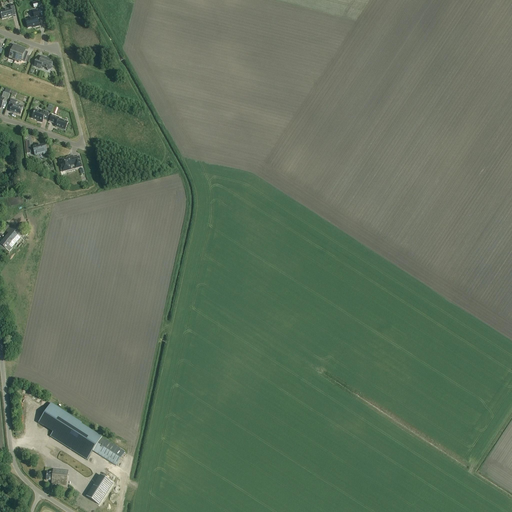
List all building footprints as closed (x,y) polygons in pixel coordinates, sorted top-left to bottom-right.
[(11,12),(14,11),(13,5),(10,6),(11,9),(0,11),(0,12),(2,19),(13,17),(11,12)] [(40,18),(40,15),(38,10),(32,12),(34,18),(25,21),(28,29),(35,27),(39,26),(37,19),(40,18)] [(15,60),(19,49),(14,47),(13,49),(10,48),(7,55),(10,56),(10,58),(15,60)] [(25,51),(19,49),(15,60),(21,62),(21,61),(25,62),(28,53),(25,52),(25,51)] [(52,66),(52,64),(48,62),(49,60),(41,57),(40,61),(36,59),(34,66),(41,69),(42,67),(47,69),(48,71),(50,70),(53,69),(52,66)] [(0,97),(0,107),(1,108),(3,103),(4,102),(7,103),(10,95),(3,92),(1,98),(0,97)] [(23,107),(16,105),(17,102),(11,100),(8,106),(11,107),(10,112),(13,113),(13,112),(20,115),(23,107)] [(42,123),(43,119),(47,120),(49,114),(42,111),(42,112),(35,110),(32,118),(39,121),(38,121),(42,123)] [(65,130),(68,122),(59,119),(59,118),(52,115),(49,122),(56,124),(55,127),(65,130)] [(33,147),(32,148),(35,156),(47,152),(45,144),(40,146),(39,145),(33,147)] [(67,157),(68,159),(65,160),(64,158),(59,160),(62,172),(71,170),(71,167),(75,166),(75,169),(82,167),(79,157),(73,158),(72,156),(67,157)] [(8,234),(0,244),(0,249),(5,253),(7,251),(9,253),(15,246),(16,246),(23,238),(22,237),(24,235),(23,234),(27,230),(20,224),(16,229),(11,225),(5,232),(8,234)] [(81,423),(51,404),(39,424),(53,433),(51,437),(88,461),(94,452),(116,467),(125,453),(81,424),(81,423)] [(67,486),(68,471),(53,470),(53,473),(47,473),(46,481),(52,481),(51,484),(67,486)] [(113,483),(101,476),(87,498),(99,505),(113,483)]
